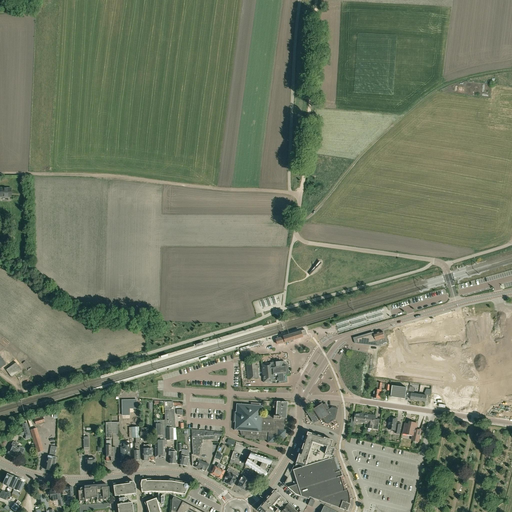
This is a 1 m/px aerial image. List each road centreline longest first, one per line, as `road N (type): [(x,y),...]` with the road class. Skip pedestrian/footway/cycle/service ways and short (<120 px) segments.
road 1 (track): [(0,173),(289,192)]
road 2 (track): [(511,69),(434,90),(295,222)]
road 3 (unclassified): [(456,303),(440,262),(299,239),(300,194)]
road 4 (residential): [(300,396),(511,423)]
road 5 (track): [(289,192),(300,194),(303,175),(316,0)]
road 6 (secondary): [(136,474),(50,478),(0,462)]
